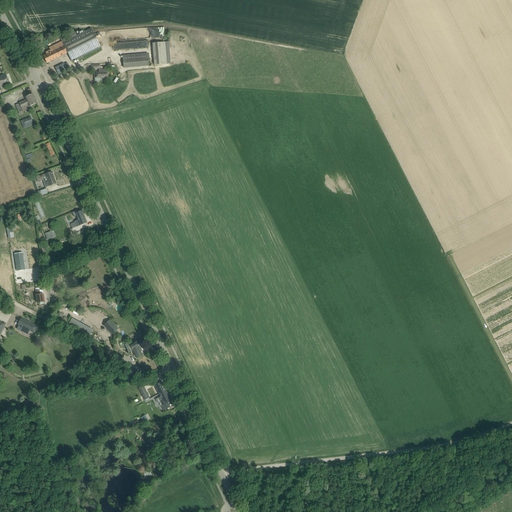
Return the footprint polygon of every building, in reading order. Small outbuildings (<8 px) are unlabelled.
[(50,50),(48,52),(49,54),(43,56),(47,63),(67,53),(72,62),(76,59),(101,47),(92,29),(77,36),(74,31),(47,45),(50,50)] [(153,42),(154,49),(155,64),(167,63),(166,41),(153,42)] [(123,55),(124,68),(149,66),(148,53),(123,55)] [(56,68),(58,74),(70,68),(68,63),(60,67),(59,66),(56,68)] [(100,72),(96,72),(96,78),(100,78),(100,79),(104,78),(109,78),(109,71),(107,71),(107,70),(99,70),(100,72)] [(0,87),(10,85),(6,74),(0,76),(0,87)] [(26,100),(15,105),(19,112),(23,111),(22,108),(29,105),(30,106),(37,103),(33,94),(25,97),(26,100)] [(31,117),(21,121),(24,129),(34,125),(31,117)] [(51,156),(55,154),(49,142),(46,144),(51,156)] [(36,177),(38,182),(44,180),(44,182),(48,181),(49,182),(51,181),(55,179),(52,172),(36,177)] [(55,179),(51,181),(49,182),(48,181),(44,182),(46,188),(56,184),(55,179)] [(42,218),(45,217),(38,200),(34,202),(42,218)] [(75,222),(72,223),(71,224),(73,228),(86,223),(81,211),(77,212),(77,211),(72,213),(74,216),(75,217),(76,216),(78,220),(75,221),(75,222)] [(22,253),(14,254),(17,271),(25,270),(22,253)] [(37,295),(36,295),(37,303),(44,302),(43,294),(40,295),(40,290),(36,291),(37,295)] [(37,326),(22,317),(18,323),(19,324),(17,328),(28,334),(30,330),(33,332),(37,326)] [(91,336),(94,329),(72,318),(69,325),(91,336)] [(119,328),(110,319),(103,326),(112,335),(119,328)] [(138,348),(144,345),(141,340),(130,345),(133,350),(134,352),(136,357),(142,354),(138,348)] [(154,385),(159,394),(166,391),(161,382),(154,385)] [(138,388),(144,400),(150,398),(144,385),(138,388)] [(156,399),(156,400),(157,403),(159,403),(161,402),(163,405),(161,406),(163,411),(168,408),(166,404),(171,401),(166,391),(159,394),(160,397),(156,399)] [(147,414),(140,417),(143,423),(150,420),(147,414)]
